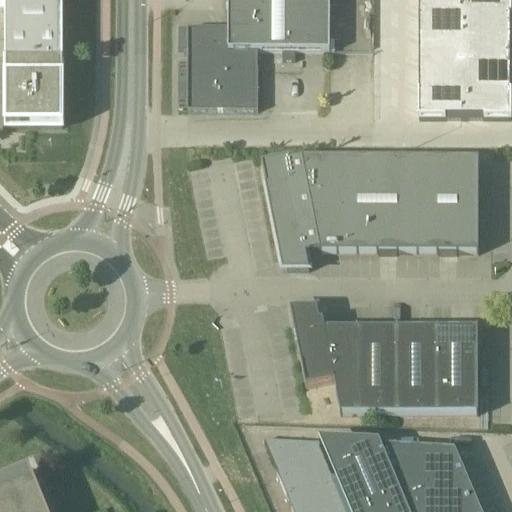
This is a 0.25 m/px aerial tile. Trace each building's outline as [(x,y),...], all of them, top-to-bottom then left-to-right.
[(5,130),(62,130),(62,0),(0,0),(0,7),(5,7),(5,130)] [(227,31),(227,54),(257,54),(329,55),(329,0),(230,0),(234,3),(225,11),(227,13),(227,31)] [(418,0),(418,123),(510,123),(509,0),(418,0)] [(227,54),(227,31),(187,31),(187,55),(191,55),(191,62),(187,62),(187,115),(257,115),(258,72),(257,72),(257,54),(227,54)] [(319,256),(477,257),(477,163),(300,162),(300,163),(291,165),(290,162),(261,168),(279,263),(283,263),(286,274),(308,274),(305,258),(319,256)] [(477,332),(356,333),(324,333),(322,324),(318,325),(316,313),(293,313),(297,329),(293,330),(305,391),(333,385),(339,419),(477,418),(477,332)] [(478,511),(454,454),(336,448),(335,479),(331,480),(317,447),(262,444),(291,511),(478,511)] [(0,511),(44,511),(33,484),(0,497),(0,511)]
